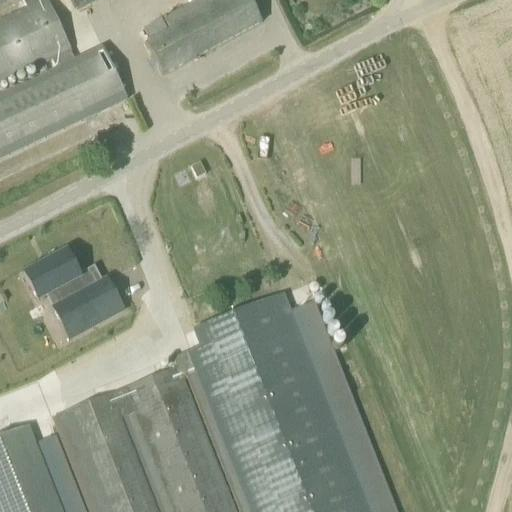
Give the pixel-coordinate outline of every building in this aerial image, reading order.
[(44,0),(0,0),(0,12),(27,0),(32,12),(47,5),(44,0)] [(68,0),(76,13),(100,0),(68,0)] [(170,34),(145,47),(162,79),(261,26),(247,0),(203,0),(163,22),(170,34)] [(71,56),(47,5),(17,19),(0,26),(0,88),(53,64),(71,56)] [(75,64),(71,56),(53,64),(57,73),(0,99),(0,162),(127,103),(103,51),(75,64)] [(488,388),(429,240),(320,283),(379,432),(488,388)] [(24,278),(38,303),(50,296),(57,310),(54,312),(61,326),(81,315),(53,263),(24,278)] [(367,511),(283,298),(192,333),(197,348),(187,352),(188,355),(196,375),(184,379),(236,511),(367,511)] [(236,511),(184,379),(196,375),(188,355),(173,361),(177,371),(112,396),(157,511),(236,511)] [(157,511),(112,396),(52,419),(88,511),(157,511)] [(59,511),(27,430),(0,440),(0,511),(59,511)]
